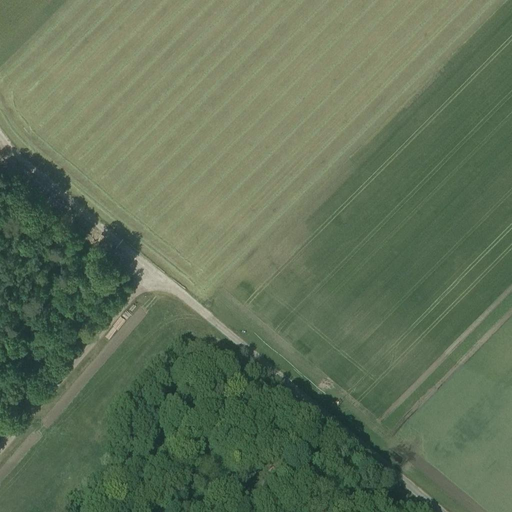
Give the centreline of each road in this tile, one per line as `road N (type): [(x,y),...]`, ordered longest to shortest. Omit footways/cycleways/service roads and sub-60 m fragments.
road 1 (track): [(441,511),(152,271)]
road 2 (track): [(152,271),(0,136)]
